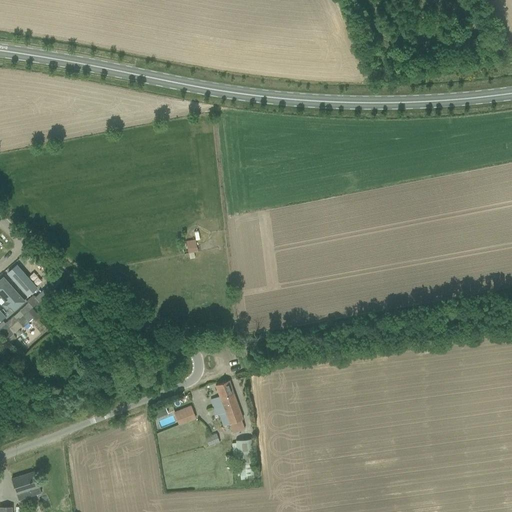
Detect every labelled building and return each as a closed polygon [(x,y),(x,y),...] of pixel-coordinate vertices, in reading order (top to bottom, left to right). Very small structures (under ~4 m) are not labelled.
[(196,239),(186,241),(188,253),(189,253),(190,259),(195,258),(194,252),(198,251),(196,239)] [(22,263),(10,273),(29,296),(42,286),(22,263)] [(2,275),(0,276),(0,295),(4,299),(1,302),(6,307),(9,305),(13,310),(24,300),(2,275)] [(28,303),(36,312),(51,299),(47,294),(43,290),(35,297),(33,295),(26,301),(28,303)] [(27,312),(36,322),(41,317),(36,312),(28,303),(13,316),(17,321),(27,312)] [(3,333),(7,338),(13,333),(9,328),(17,321),(13,316),(0,327),(0,331),(2,334),(3,333)] [(230,424),(233,433),(245,429),(241,419),(242,419),(229,380),(215,385),(219,396),(210,399),(216,415),(219,414),(223,426),(230,424)] [(175,413),(180,425),(195,419),(190,407),(175,413)] [(161,408),(153,411),(156,418),(164,415),(161,408)] [(205,439),(208,446),(220,442),(217,435),(205,439)] [(235,440),(240,475),(256,473),(251,438),(235,440)] [(35,471),(11,478),(18,500),(33,495),(32,494),(41,492),(35,471)]
